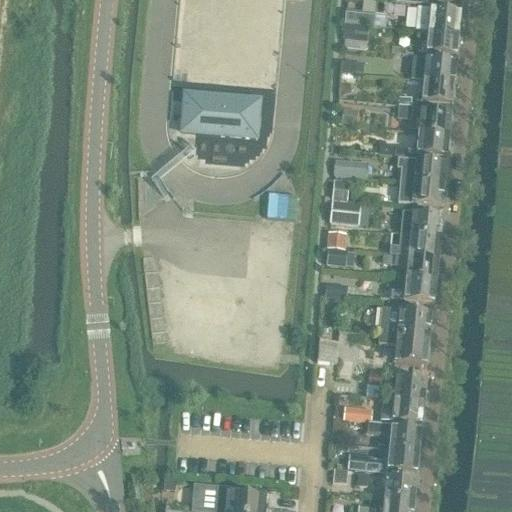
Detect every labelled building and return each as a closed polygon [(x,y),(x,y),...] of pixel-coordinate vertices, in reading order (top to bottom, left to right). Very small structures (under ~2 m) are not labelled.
[(394,0),(395,5),(431,9),(431,5),(461,8),(461,0),(394,0)] [(418,11),(416,33),(428,34),(458,37),(458,35),(460,32),(461,26),(459,23),(460,16),(426,12),(418,11)] [(345,28),(362,30),(372,30),(373,19),(346,16),(345,28)] [(362,36),(362,30),(345,28),(343,45),(354,46),(355,35),(362,36)] [(422,46),(421,56),(456,59),(456,52),(458,49),(459,43),(458,40),(458,37),(428,34),(427,47),(422,46)] [(413,62),(411,83),(423,84),(453,87),(453,85),(455,82),(456,76),(454,73),(455,65),(421,62),(421,63),(413,62)] [(340,77),(362,79),(363,67),(341,65),(340,77)] [(417,96),(417,106),(451,109),(451,101),(453,99),(454,93),(453,90),(453,87),(423,84),(422,96),(417,96)] [(182,135),(254,141),(258,104),(185,98),(182,135)] [(398,108),(410,109),(411,103),(399,101),(398,108)] [(341,113),(340,126),(353,127),(354,114),(341,113)] [(416,114),(415,122),(419,123),(418,136),(448,139),(448,136),(450,134),(451,128),(449,125),(450,117),(416,114)] [(363,147),(363,156),(409,160),(412,157),(446,161),(447,153),(448,150),(449,144),(448,141),(448,139),(418,136),(417,147),(412,147),(412,151),(412,152),(380,149),(380,148),(363,147)] [(397,162),(396,173),(400,173),(399,184),(443,189),(443,186),(445,183),(446,178),(444,174),(445,167),(397,162)] [(334,178),(334,180),(365,183),(366,181),(367,167),(335,165),(334,178)] [(331,205),(346,207),(348,186),(333,184),(331,205)] [(399,184),(397,206),(441,211),(442,203),(444,200),(444,194),(443,191),(443,189),(399,184)] [(329,227),(358,230),(360,209),(332,206),(329,227)] [(401,216),(399,238),(409,239),(440,242),(442,220),(401,216)] [(327,252),(343,254),(344,237),(328,236),(327,252)] [(409,239),(407,260),(437,263),(440,242),(409,239)] [(325,269),(344,271),(345,255),(327,254),(325,269)] [(394,259),(393,270),(406,271),(405,282),(435,285),(437,263),(407,260),(394,259)] [(391,294),(390,302),(403,303),(403,304),(433,307),(435,285),(405,282),(404,295),(391,294)] [(347,290),(326,288),(325,301),(346,303),(347,290)] [(381,312),(378,339),(428,344),(428,343),(429,336),(429,333),(431,330),(431,323),(430,320),(430,318),(430,317),(381,312)] [(378,339),(377,347),(395,349),(393,367),(425,370),(425,368),(426,367),(427,364),(428,358),(427,354),(427,351),(428,344),(378,339)] [(318,343),(316,365),(336,367),(338,345),(318,343)] [(367,376),(365,390),(377,391),(378,377),(367,376)] [(395,381),(393,403),(423,406),(425,384),(395,381)] [(383,402),(381,424),(421,428),(423,406),(393,403),(383,402)] [(345,412),(344,423),(347,423),(367,425),(368,425),(369,425),(370,414),(345,412)] [(367,425),(365,439),(389,441),(388,452),(418,455),(420,433),(391,430),(391,427),(369,425),(368,425),(367,425)] [(349,453),(347,472),(386,476),(386,475),(416,477),(418,455),(388,452),(387,465),(372,463),(373,456),(349,453)] [(358,479),(357,489),(366,490),(366,479),(358,479)] [(385,479),(383,502),(413,505),(416,482),(385,479)] [(164,493),(166,493),(174,494),(174,487),(174,486),(165,485),(164,493)] [(217,491),(215,511),(264,511),(265,511),(266,501),(264,500),(264,494),(250,493),(250,499),(228,497),(228,491),(217,490),(217,491)] [(383,502),(382,511),(412,511),(413,505),(383,502)]
